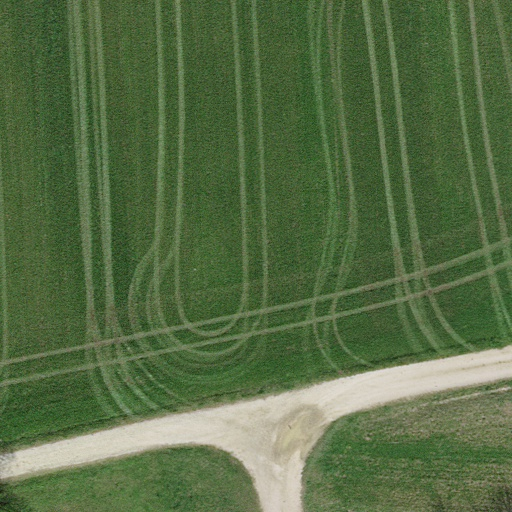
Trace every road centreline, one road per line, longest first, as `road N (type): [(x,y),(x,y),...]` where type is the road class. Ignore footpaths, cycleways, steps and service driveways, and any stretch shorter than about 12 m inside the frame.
road 1 (track): [(511,368),(260,421),(273,511)]
road 2 (track): [(0,468),(260,421)]
